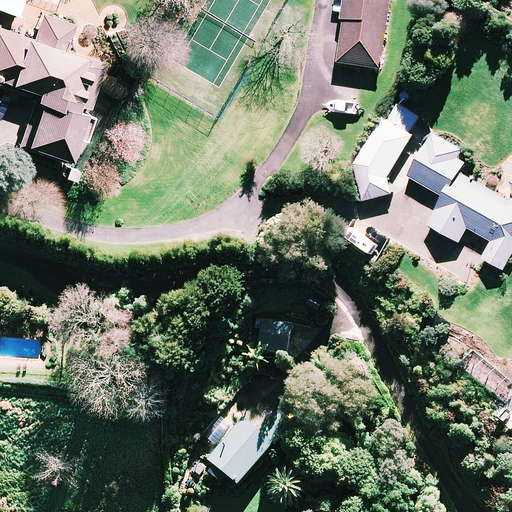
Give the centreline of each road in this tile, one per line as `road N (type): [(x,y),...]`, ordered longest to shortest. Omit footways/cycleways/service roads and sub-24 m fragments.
road 1 (residential): [(0,247),(79,280),(232,267),(325,277),(351,303),(467,511)]
road 2 (residential): [(226,222),(86,231),(0,203)]
